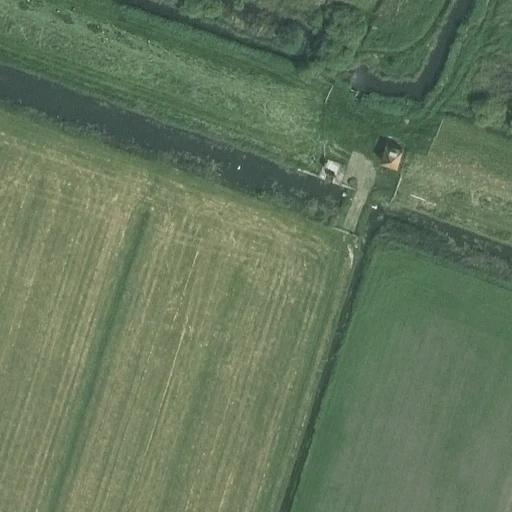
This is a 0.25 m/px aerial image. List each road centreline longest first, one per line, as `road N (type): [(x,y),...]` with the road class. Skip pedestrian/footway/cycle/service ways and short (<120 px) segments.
road 1 (track): [(310,90),(326,55),(393,54),(421,42),(446,0)]
road 2 (track): [(511,37),(469,58),(430,124)]
